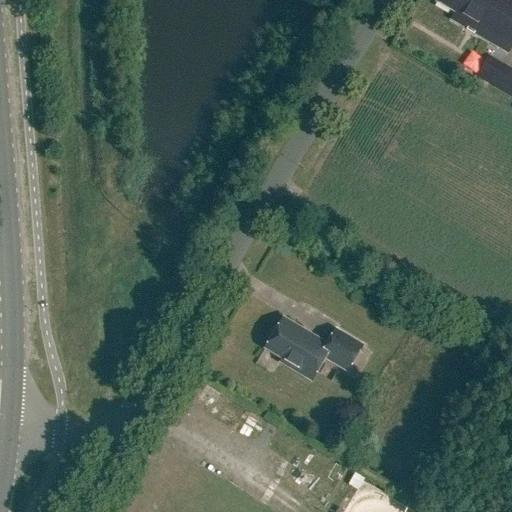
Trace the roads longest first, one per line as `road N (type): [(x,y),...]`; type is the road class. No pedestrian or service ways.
road 1 (unclassified): [(9,425),(110,428),(149,392),(386,0)]
road 2 (secondary): [(9,425),(0,125)]
